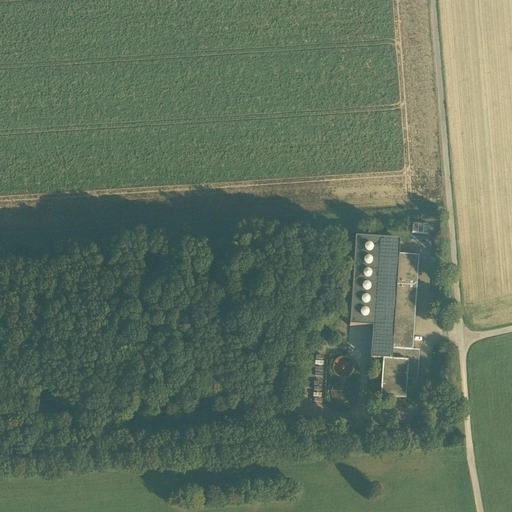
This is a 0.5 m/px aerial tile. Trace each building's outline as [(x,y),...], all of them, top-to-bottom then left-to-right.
[(371,339),(393,341),(398,255),(399,241),(355,238),(349,327),(372,328),(371,339)] [(418,257),(398,255),(393,341),(392,350),(412,351),(418,257)] [(419,352),(412,351),(392,350),(393,341),(371,339),(370,360),(382,361),(380,399),(405,401),(406,382),(417,382),(419,352)] [(332,372),(337,378),(346,379),(352,373),(352,365),(346,360),(339,359),(333,364),(332,372)] [(331,397),(336,403),(344,403),(350,398),(350,390),(345,384),(338,384),(332,389),(331,397)]
